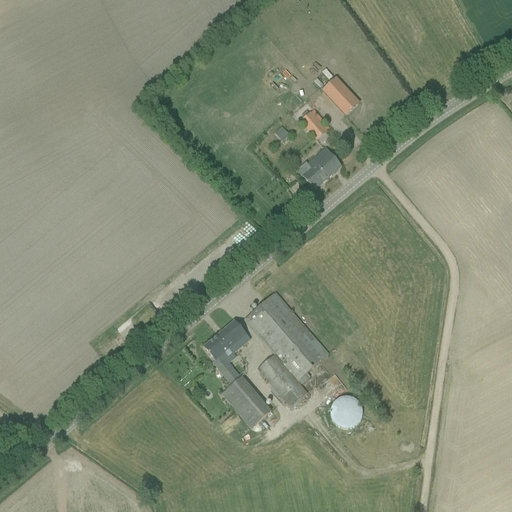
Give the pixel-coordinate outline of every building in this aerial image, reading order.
[(233,107),(255,84),(240,69),(218,92),(233,107)] [(335,81),(322,94),(339,112),(344,118),(358,105),(352,99),(335,81)] [(281,129),(274,135),(282,144),(289,138),(281,129)] [(306,166),(297,173),(302,179),(313,193),(341,169),(325,150),(306,166)] [(244,322),(250,330),(274,357),(258,371),(290,409),(307,395),(299,387),(310,378),(307,374),(327,356),(275,295),(244,322)] [(203,349),(209,357),(215,363),(213,365),(230,384),(227,388),(229,391),(223,396),(252,430),(272,413),(242,379),(241,381),(225,363),(250,341),(240,331),(234,323),(203,349)] [(329,410),(328,414),(329,420),(331,425),(335,428),(338,430),(343,431),(348,431),(352,430),(357,427),(361,423),(363,417),(362,412),(361,408),(359,403),(355,400),(351,399),(348,398),(343,399),(337,400),(334,402),(331,405),(329,410)]
